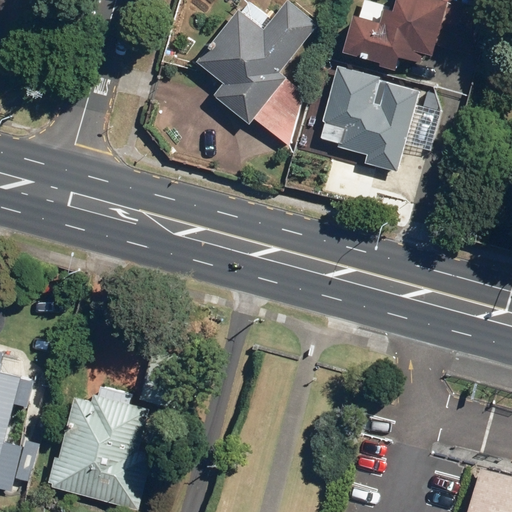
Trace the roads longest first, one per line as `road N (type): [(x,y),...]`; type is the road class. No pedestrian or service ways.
road 1 (primary): [(511,318),(63,190)]
road 2 (residential): [(117,0),(63,190)]
